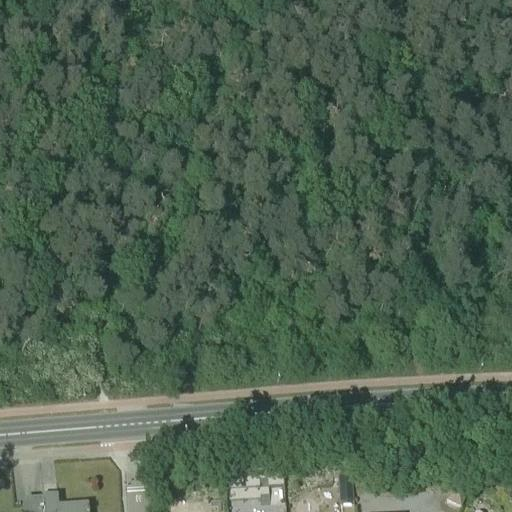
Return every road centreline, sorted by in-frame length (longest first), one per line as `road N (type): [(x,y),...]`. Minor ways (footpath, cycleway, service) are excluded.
road 1 (tertiary): [(511,398),(136,423)]
road 2 (tertiary): [(136,423),(0,432)]
